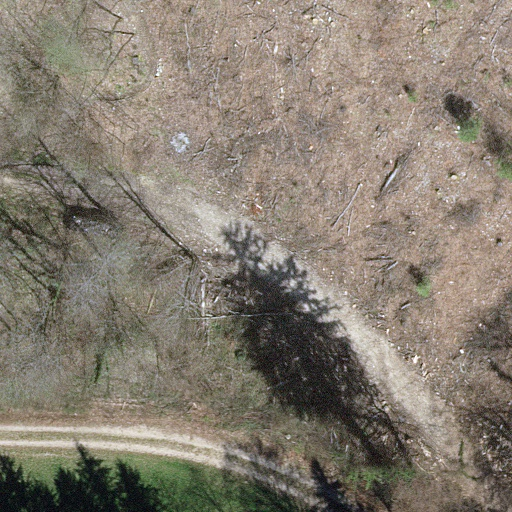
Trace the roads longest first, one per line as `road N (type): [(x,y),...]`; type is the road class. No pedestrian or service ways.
road 1 (track): [(486,511),(366,350),(277,255),(220,223),(146,201),(0,182)]
road 2 (track): [(408,511),(316,468),(135,434),(0,428)]
